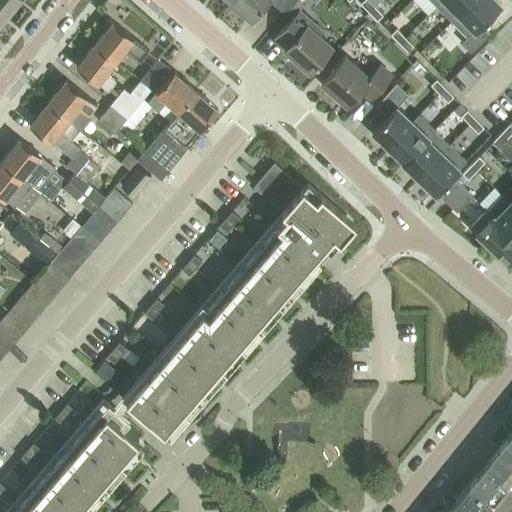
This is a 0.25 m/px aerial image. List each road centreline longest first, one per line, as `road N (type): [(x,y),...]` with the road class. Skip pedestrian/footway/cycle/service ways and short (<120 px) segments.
road 1 (residential): [(0,409),(272,94)]
road 2 (residential): [(142,511),(403,224)]
road 3 (residential): [(511,367),(393,511)]
road 4 (residential): [(403,224),(272,94)]
road 5 (residential): [(272,94),(163,0)]
road 6 (residential): [(403,224),(511,310)]
